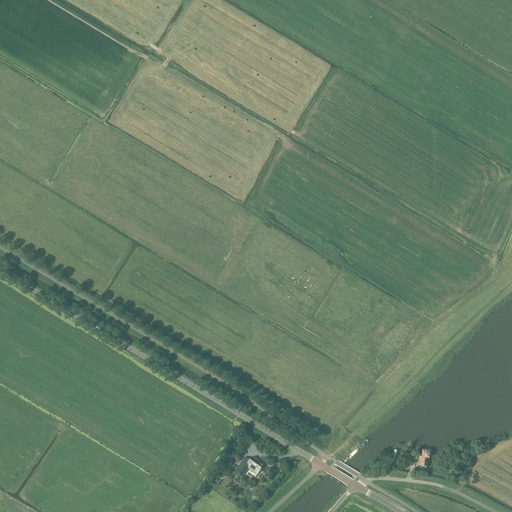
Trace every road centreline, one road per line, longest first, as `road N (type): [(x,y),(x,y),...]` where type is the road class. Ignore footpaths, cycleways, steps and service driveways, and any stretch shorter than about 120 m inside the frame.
road 1 (track): [(494,253),(488,264),(109,35)]
road 2 (tertiary): [(321,464),(0,269)]
road 3 (track): [(488,264),(497,280),(388,378),(324,455)]
road 4 (track): [(511,219),(494,253),(401,196)]
road 5 (residential): [(496,511),(424,482),(378,478),(357,486)]
